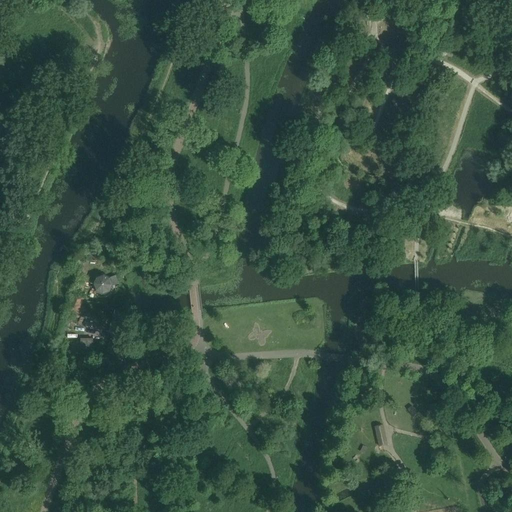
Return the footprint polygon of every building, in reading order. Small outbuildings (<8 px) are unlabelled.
[(359,35),(359,33),(349,31),(348,41),(358,43),(358,41),(366,43),(367,36),(359,35)] [(110,278),(103,275),(97,278),(93,284),(96,291),(103,294),(105,293),(106,294),(107,292),(109,291),(112,285),(118,283),(116,276),(110,278)] [(66,314),(82,320),(86,311),(80,309),(84,298),(74,294),(71,303),(66,314)] [(94,325),(84,324),(71,324),(71,338),(83,339),(83,334),(94,335),(94,325)] [(73,342),(72,355),(88,356),(89,343),(73,342)] [(361,377),(351,375),(350,383),(360,385),(361,377)] [(375,427),(379,446),(387,445),(383,426),(375,427)]
